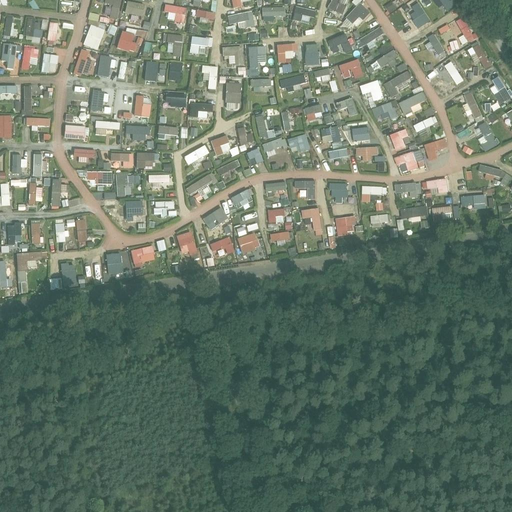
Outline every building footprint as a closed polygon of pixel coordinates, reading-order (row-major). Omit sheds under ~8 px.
[(120,0),(98,0),(98,3),(113,6),(110,20),(117,21),(120,0)] [(249,0),(230,0),(233,9),(251,5),(249,0)] [(332,0),(329,9),(344,15),(347,7),(346,7),(339,4),(341,0),(332,0)] [(431,23),(416,0),(414,0),(409,4),(409,5),(414,12),(418,19),(413,23),(418,31),(431,23)] [(451,3),(448,0),(440,0),(443,4),(441,5),(445,10),(440,13),(443,18),(450,13),(449,12),(457,7),(454,2),(451,3)] [(40,10),(34,1),(29,4),(33,10),(40,10)] [(145,6),(127,2),(125,15),(142,18),(145,6)] [(389,15),(396,10),(391,3),(384,7),(389,15)] [(347,20),(353,25),(368,10),(361,4),(357,8),(346,19),(347,20)] [(414,12),(409,5),(404,8),(408,15),(414,12)] [(186,10),(165,7),(164,12),(170,13),(181,15),(185,16),(186,10)] [(276,8),(262,10),(262,18),(263,18),(274,17),(285,17),(285,8),(276,8)] [(317,13),(295,8),(292,23),(301,24),(303,16),(311,18),(316,19),(317,13)] [(215,15),(192,11),(190,17),(214,21),(215,15)] [(252,13),(228,17),(229,25),(238,24),(239,31),(255,28),(252,13)] [(97,22),(98,16),(89,14),(88,19),(97,22)] [(311,18),(303,16),(301,24),(309,26),(311,18)] [(13,19),(6,18),(4,37),(11,38),(12,29),(13,19)] [(463,19),(456,23),(460,29),(465,37),(469,44),(476,40),(463,19)] [(33,38),(36,21),(28,20),(26,37),(27,37),(33,38)] [(353,25),(347,20),(346,21),(344,24),(343,24),(348,30),(353,25)] [(58,25),(49,24),(47,42),(55,43),(58,25)] [(119,29),(110,25),(107,34),(115,38),(119,29)] [(105,32),(92,26),(84,45),(97,51),(105,32)] [(197,35),(198,27),(190,26),(189,33),(197,35)] [(399,32),(401,36),(413,31),(411,26),(399,32)] [(448,26),(438,29),(440,35),(450,31),(448,26)] [(380,29),(360,41),(364,47),(384,35),(380,29)] [(465,37),(460,29),(455,32),(460,40),(465,37)] [(417,30),(402,36),(404,41),(419,34),(417,30)] [(131,56),(136,36),(127,33),(124,44),(122,53),(131,56)] [(445,52),(434,34),(427,38),(438,56),(439,56),(445,52)] [(182,37),(163,35),(163,43),(173,44),(181,45),(182,37)] [(346,35),(327,44),(330,52),(330,51),(338,48),(349,43),(346,35)] [(209,40),(192,38),(190,55),(197,56),(198,53),(199,47),(205,48),(208,48),(208,47),(209,40)] [(122,53),(124,44),(116,42),(113,51),(122,53)] [(458,42),(450,44),(453,52),(460,50),(458,42)] [(152,44),(146,43),(144,53),(149,55),(152,44)] [(181,45),(173,44),(173,46),(172,55),(172,58),(180,58),(180,57),(181,45)] [(10,46),(3,45),(1,62),(7,63),(10,46)] [(292,45),(277,47),(279,64),(285,63),(284,53),(285,53),(293,52),(292,45)] [(317,45),(305,46),(306,62),(318,61),(317,45)] [(491,67),(479,45),(469,51),(476,65),(481,62),(486,70),(491,67)] [(17,47),(10,46),(7,63),(6,70),(14,71),(17,47)] [(141,48),(134,46),(131,56),(137,58),(141,48)] [(243,68),(242,48),(223,49),(223,58),(233,57),(234,68),(243,68)] [(31,50),(25,49),(22,70),(28,71),(31,50)] [(266,49),(248,49),(249,69),(259,68),(258,56),(267,56),(266,49)] [(89,52),(82,50),(73,76),(80,79),(89,52)] [(394,51),(377,62),(377,63),(381,68),(381,69),(399,59),(394,51)] [(449,59),(445,52),(439,56),(443,63),(449,59)] [(51,56),(43,55),(41,74),(49,74),(50,69),(51,56)] [(107,61),(100,60),(97,76),(105,78),(107,61)] [(130,62),(124,60),(123,63),(128,64),(127,68),(130,69),(131,69),(132,68),(133,63),(130,62)] [(360,60),(340,67),(342,74),(362,67),(360,60)] [(123,63),(121,63),(118,79),(124,80),(125,76),(127,68),(128,64),(123,63)] [(154,63),(147,63),(145,81),(152,81),(153,73),(154,63)] [(381,68),(377,63),(370,67),(374,72),(381,68)] [(464,82),(451,63),(445,67),(449,73),(446,75),(449,80),(452,78),(458,86),(464,82)] [(399,73),(407,69),(404,64),(397,68),(399,73)] [(282,74),(291,73),(290,66),(281,67),(282,74)] [(218,68),(202,67),(201,74),(204,74),(209,75),(209,82),(208,91),(216,91),(218,68)] [(328,70),(315,73),(316,79),(322,78),(323,84),(331,82),(328,70)] [(411,79),(407,73),(384,86),(392,100),(399,95),(396,89),(398,87),(406,82),(411,79)] [(305,77),(285,81),(286,89),(290,88),(300,85),(306,84),(305,77)] [(451,90),(458,86),(452,78),(449,80),(446,82),(451,90)] [(508,92),(499,78),(492,82),(497,90),(502,98),(505,103),(511,99),(511,98),(508,92)] [(336,82),(331,83),(333,93),(339,92),(336,82)] [(379,82),(361,87),(363,95),(381,90),(379,82)] [(406,82),(398,87),(401,93),(410,88),(406,82)] [(234,85),(227,84),(225,104),(227,104),(236,105),(240,105),(241,85),(234,85)] [(300,85),(290,88),(291,93),(301,91),(300,85)] [(32,87),(23,87),(23,116),(32,116),(32,87)] [(414,91),(417,97),(423,93),(425,93),(422,87),(416,91),(414,91)] [(109,90),(94,88),(91,111),(98,112),(100,95),(109,96),(109,90)] [(502,98),(497,90),(491,94),(496,101),(502,98)] [(417,97),(399,105),(406,119),(410,118),(414,116),(410,109),(427,101),(423,93),(417,97)] [(125,94),(118,94),(116,111),(116,116),(123,117),(125,94)] [(186,96),(166,94),(165,104),(167,104),(167,109),(175,110),(176,103),(178,103),(186,104),(186,96)] [(482,117),(471,94),(466,96),(464,97),(468,105),(471,111),(476,120),(482,117)] [(144,97),(137,97),(134,117),(141,118),(142,112),(143,104),(144,97)] [(353,100),(336,106),(339,112),(347,109),(350,118),(358,116),(353,100)] [(392,103),(372,110),(375,118),(395,111),(392,103)] [(422,104),(413,109),(415,114),(424,109),(422,104)] [(195,105),(191,105),(191,120),(196,121),(197,113),(201,113),(208,113),(213,113),(213,106),(195,105)] [(322,105),(304,110),(306,117),(308,117),(322,113),(323,113),(322,105)] [(466,113),(471,111),(468,105),(463,107),(466,113)] [(288,112),(281,114),(285,133),(292,132),(288,112)] [(322,113),(308,117),(310,123),(317,121),(316,118),(323,117),(322,113)] [(331,114),(325,116),(327,126),(333,124),(331,114)] [(339,114),(333,116),(335,122),(341,120),(339,114)] [(263,116),(255,118),(261,144),(269,141),(268,140),(267,133),(263,116)] [(10,118),(0,117),(0,139),(10,140),(10,118)] [(435,117),(414,127),(417,134),(418,134),(427,130),(439,124),(435,117)] [(493,117),(487,120),(490,126),(496,122),(493,117)] [(50,120),(25,119),(24,126),(27,126),(27,128),(49,129),(50,120)] [(119,123),(95,122),(95,130),(96,130),(106,131),(119,131),(119,123)] [(495,139),(485,122),(479,126),(482,132),(488,142),(483,145),(482,146),(486,153),(500,145),(496,138),(495,139)] [(244,126),(237,127),(241,146),(248,145),(247,143),(246,136),(244,126)] [(85,128),(65,127),(64,140),(84,141),(84,138),(85,129),(85,128)] [(153,128),(127,127),(127,135),(130,135),(144,135),(144,138),(153,139),(153,128)] [(177,129),(159,127),(158,135),(162,136),(161,138),(167,139),(168,136),(177,137),(177,129)] [(338,127),(321,131),(323,138),(324,138),(332,136),(335,145),(342,143),(338,127)] [(352,142),(369,141),(369,129),(352,129),(352,142)] [(468,129),(457,135),(460,140),(471,134),(468,129)] [(427,130),(418,134),(420,138),(429,134),(427,130)] [(275,131),(267,133),(268,140),(277,138),(277,136),(275,131)] [(406,131),(391,137),(394,143),(408,137),(406,131)] [(444,132),(435,136),(437,141),(447,137),(444,132)] [(488,142),(482,132),(478,135),(483,145),(488,142)] [(307,136),(287,140),(288,148),(291,148),(296,147),(309,144),(307,136)] [(226,137),(211,143),(217,158),(223,156),(223,155),(220,147),(228,144),(229,143),(226,137)] [(281,139),(262,147),(265,154),(266,154),(274,151),(284,147),(281,139)] [(444,141),(424,147),(425,149),(426,153),(429,163),(438,160),(435,152),(447,149),(444,141)] [(230,150),(228,144),(220,147),(223,155),(229,153),(230,150)] [(205,147),(184,159),(188,167),(209,155),(205,147)] [(472,150),(466,147),(463,152),(469,156),(472,150)] [(379,148),(356,149),(357,158),(379,157),(379,148)] [(258,150),(245,156),(248,162),(254,159),(256,165),(264,162),(258,150)] [(348,150),(329,154),(331,162),(349,158),(348,150)] [(95,152),(74,151),(74,158),(79,158),(89,159),(95,159),(95,152)] [(276,156),(274,151),(266,154),(268,159),(276,156)] [(415,160),(413,154),(413,153),(395,159),(398,168),(407,165),(415,162),(416,162),(415,160)] [(154,154),(136,154),(136,170),(145,170),(145,163),(146,163),(153,163),(154,163),(154,154)] [(42,155),(33,155),(32,178),(42,178),(42,172),(42,163),(42,155)] [(130,155),(110,155),(110,163),(127,163),(130,163),(130,155)] [(237,160),(216,171),(220,178),(241,167),(237,160)] [(173,165),(165,166),(165,173),(173,173),(173,165)] [(502,172),(480,166),(478,173),(487,175),(495,178),(500,179),(502,172)] [(108,173),(87,173),(87,182),(108,182),(108,173)] [(211,174),(185,191),(189,198),(197,193),(199,195),(217,184),(211,174)] [(129,175),(116,176),(116,198),(125,198),(125,189),(129,189),(129,175)] [(511,178),(506,175),(501,184),(507,187),(511,178)] [(168,176),(149,177),(149,185),(153,185),(162,184),(168,184),(168,176)] [(61,181),(51,181),(51,208),(52,208),(60,208),(61,181)] [(447,181),(425,184),(426,191),(431,190),(438,189),(439,196),(449,194),(447,181)] [(287,183),(266,185),(267,194),(268,194),(273,193),(287,192),(287,183)] [(316,183),(296,183),(296,190),(308,190),(308,203),(316,202),(316,183)] [(416,184),(395,187),(396,196),(410,194),(411,200),(418,199),(416,184)] [(9,185),(0,186),(1,199),(1,207),(2,209),(10,208),(10,203),(10,197),(9,185)] [(43,185),(29,185),(28,208),(42,208),(43,185)] [(348,186),(330,186),(330,193),(335,194),(344,194),(348,194),(348,186)] [(383,189),(363,188),(362,197),(383,197),(383,196),(383,189)] [(246,191),(230,200),(235,208),(251,199),(246,191)] [(462,198),(463,207),(487,205),(486,197),(470,198),(462,198)] [(79,199),(67,201),(69,208),(80,205),(79,199)] [(337,201),(329,202),(329,209),(338,209),(337,201)] [(143,202),(126,203),(126,225),(134,225),(135,230),(137,230),(146,230),(147,230),(147,219),(143,219),(143,202)] [(174,204),(155,204),(155,211),(153,211),(154,217),(156,217),(156,219),(166,219),(166,212),(174,212),(174,204)] [(428,207),(401,211),(402,221),(412,219),(422,218),(429,217),(428,207)] [(434,218),(453,215),(452,207),(433,209),(434,218)] [(221,208),(203,219),(211,232),(224,224),(221,219),(226,216),(221,208)] [(284,210),(268,211),(269,225),(277,224),(277,218),(283,218),(285,218),(284,210)] [(323,237),(319,211),(302,213),(303,221),(313,220),(316,238),(323,237)] [(389,216),(371,218),(372,227),(389,224),(389,216)] [(356,218),(337,221),(338,230),(357,227),(356,218)] [(63,221),(54,222),(57,245),(66,244),(63,221)] [(85,221),(76,222),(78,243),(87,242),(85,221)] [(41,225),(32,225),(32,248),(42,248),(41,225)] [(16,227),(8,227),(9,247),(17,247),(16,227)] [(191,234),(177,238),(179,244),(185,242),(190,256),(197,254),(191,234)] [(258,234),(238,241),(241,248),(253,244),(254,246),(261,244),(261,241),(258,234)] [(290,234),(271,236),(272,243),(278,242),(278,248),(287,247),(286,241),(291,240),(290,234)] [(228,238),(211,245),(214,253),(222,249),(225,257),(234,253),(231,245),(229,239),(228,238)] [(164,242),(157,244),(159,253),(166,252),(164,242)] [(153,248),(131,253),(134,270),(142,268),(141,265),(140,258),(146,256),(155,255),(153,248)] [(41,254),(17,256),(19,284),(27,283),(26,273),(27,273),(27,270),(37,269),(36,263),(42,262),(41,254)] [(214,259),(206,261),(208,268),(215,267),(214,259)] [(13,263),(0,263),(0,283),(14,282),(13,263)] [(69,264),(59,265),(61,280),(51,281),(52,289),(62,288),(63,291),(72,290),(69,264)] [(8,299),(17,298),(16,293),(20,293),(19,288),(10,289),(11,294),(7,294),(8,299)]
